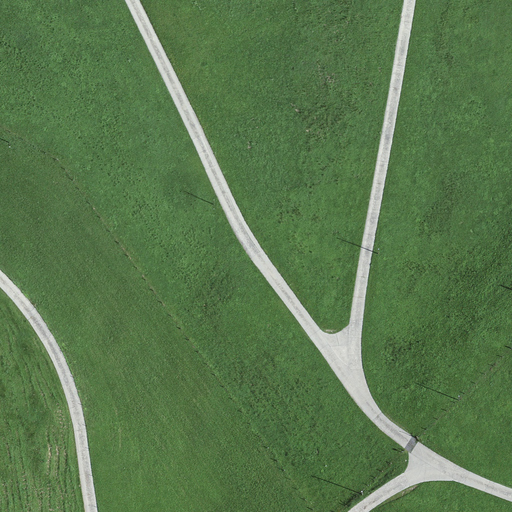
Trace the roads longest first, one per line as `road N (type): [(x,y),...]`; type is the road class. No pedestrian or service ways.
road 1 (unclassified): [(347,365),(252,240),(137,0)]
road 2 (unclassified): [(347,365),(411,0)]
road 3 (unclassified): [(511,488),(433,459),(375,407),(347,365)]
